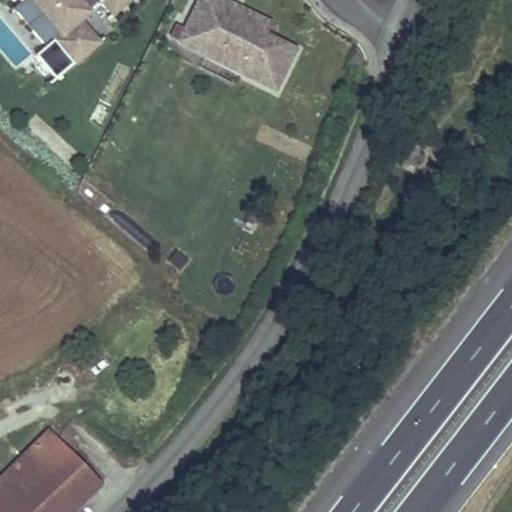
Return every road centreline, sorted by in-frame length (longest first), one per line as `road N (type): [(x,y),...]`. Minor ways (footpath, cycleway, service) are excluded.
road 1 (tertiary): [(117,511),(267,333),(338,199),(416,0)]
road 2 (motorway): [(511,306),(353,511)]
road 3 (motorway): [(416,511),(511,388)]
